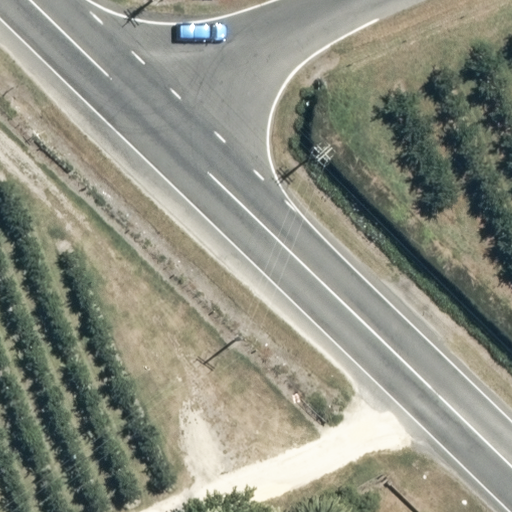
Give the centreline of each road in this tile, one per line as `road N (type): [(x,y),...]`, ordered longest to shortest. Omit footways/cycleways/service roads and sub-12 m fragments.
road 1 (tertiary): [(511,467),(160,128)]
road 2 (unclassified): [(374,0),(208,70),(160,128)]
road 3 (tertiary): [(160,128),(28,0)]
